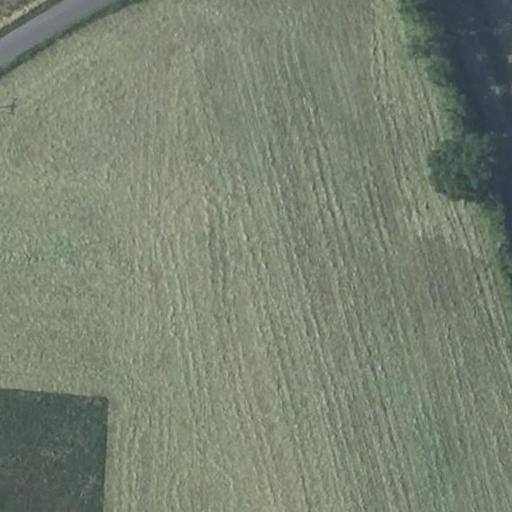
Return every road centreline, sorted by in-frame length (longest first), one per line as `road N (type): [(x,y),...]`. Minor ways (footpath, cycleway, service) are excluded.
road 1 (unclassified): [(461,0),(511,152)]
road 2 (unclassified): [(0,65),(109,0)]
